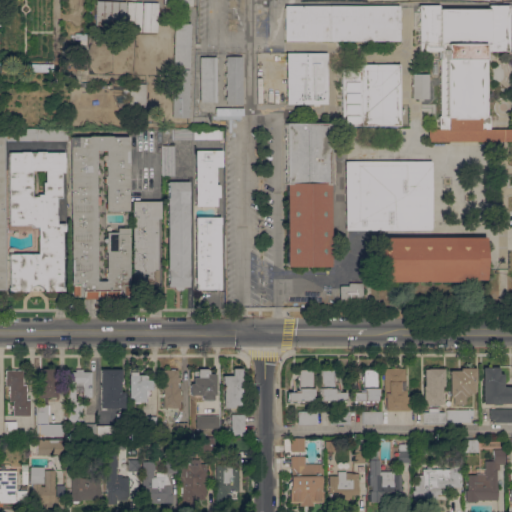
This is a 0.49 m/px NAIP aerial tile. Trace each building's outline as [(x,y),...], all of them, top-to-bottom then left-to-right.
[(126,2),(125,30),(95,29),(96,1),(126,2)] [(142,2),(141,31),(126,31),(127,2),(142,2)] [(156,32),(141,32),(143,2),(158,3),(156,32)] [(399,5),(399,40),(285,41),(284,6),(399,5)] [(511,141),(502,141),(428,141),(428,129),(439,129),(438,116),(441,116),(440,58),(439,58),(439,50),(420,50),(419,5),(438,5),(438,10),(489,9),(489,5),(508,5),(509,50),(487,51),(488,115),(489,115),(489,129),(501,129),(511,129),(511,141)] [(190,23),(188,68),(173,67),(174,23),(190,23)] [(86,46),(85,60),(64,60),(64,45),(86,46)] [(327,53),(327,104),(286,104),(286,53),(327,53)] [(242,56),(242,104),(226,104),(226,100),(225,100),(225,97),(226,97),(226,89),(225,89),(225,85),(226,85),(226,77),(225,77),(225,73),(226,73),(226,65),(225,65),(225,62),(226,62),(226,56),(242,56)] [(215,57),(215,102),(200,102),(200,57),(215,57)] [(53,64),(53,71),(27,71),(28,63),(53,64)] [(399,125),(342,125),(341,69),(360,68),(360,65),(399,64),(399,125)] [(189,69),(189,74),(190,74),(190,78),(189,78),(189,85),(190,85),(189,89),(188,89),(188,97),(189,97),(189,101),(188,101),(188,109),(189,109),(189,112),(188,112),(187,118),(171,117),(173,69),(189,69)] [(428,74),(428,98),(412,98),(412,74),(428,74)] [(146,84),(145,104),(129,104),(129,83),(146,84)] [(271,173),(271,123),(261,123),(262,173),(271,173)] [(284,123),(285,267),(328,266),(328,123),(284,123)] [(68,140),(7,140),(7,129),(68,129),(68,140)] [(193,140),(173,140),(173,129),(193,129),(193,139),(193,140)] [(221,129),(221,139),(193,139),(193,129),(221,129)] [(128,228),(128,297),(95,297),(95,298),(83,299),(83,297),(72,297),(72,285),(71,285),(71,137),(89,137),(89,136),(93,136),(93,135),(99,135),(99,136),(112,136),(112,137),(129,136),(129,210),(106,210),(106,182),(104,182),(104,178),(106,178),(105,165),(104,165),(104,162),(106,162),(106,150),(96,150),(96,162),(98,162),(98,168),(96,168),(96,191),(98,191),(98,195),(96,195),(96,220),(98,220),(98,224),(96,224),(96,249),(98,249),(98,253),(96,253),(96,281),(105,281),(105,276),(104,276),(104,272),(106,272),(106,250),(104,250),(104,246),(105,246),(105,243),(106,243),(106,232),(117,232),(117,228),(128,228)] [(174,146),(174,176),(162,176),(162,146),(174,146)] [(222,150),(222,166),(216,166),(216,185),(219,185),(219,197),(216,197),(216,206),(195,206),(195,150),(222,150)] [(9,291),(9,287),(10,287),(10,258),(9,258),(9,254),(38,254),(38,228),(18,228),(18,230),(10,230),(10,152),(65,152),(65,172),(62,172),(62,198),(57,198),(57,224),(66,224),(66,231),(62,231),(62,287),(64,287),(64,291),(45,291),(45,289),(28,289),(28,291),(9,291)] [(431,161),(431,230),(345,230),(345,161),(431,161)] [(189,182),(189,286),(183,286),(183,288),(181,290),(178,290),(176,289),(174,288),(174,286),(168,286),(168,182),(189,182)] [(160,201),(160,218),(158,218),(157,218),(157,270),(158,270),(158,287),(133,287),(132,201),(158,201),(160,201)] [(220,217),(220,289),(195,289),(195,217),(220,217)] [(506,267),(505,218),(492,218),(492,241),(495,241),(496,267),(506,267)] [(485,237),(485,256),(485,279),(475,279),(475,282),(379,282),(379,237),(485,237)] [(363,283),(362,304),(340,303),(340,285),(349,285),(349,283),(363,283)] [(499,367),(499,374),(503,374),(503,387),(511,387),(511,403),(500,403),(500,404),(494,404),(494,403),(483,403),(482,367),(499,367)] [(241,405),(234,405),(234,407),(223,407),(224,382),(222,382),(222,376),(232,376),(232,368),(241,368),(241,405)] [(405,383),(404,383),(404,387),(406,387),(406,396),(408,396),(408,410),(384,410),(384,369),(393,369),(393,368),(398,368),(405,368),(405,383)] [(444,386),(441,386),(441,405),(423,405),(423,386),(424,386),(424,369),(427,369),(427,368),(444,368),(444,386)] [(476,368),(476,382),(473,382),(473,393),(466,393),(466,396),(464,396),(464,404),(452,404),(452,397),(449,397),(450,370),(460,371),(460,368),(476,368)] [(47,424),(62,424),(62,436),(37,436),(37,424),(36,424),(36,397),(38,397),(37,373),(42,373),(42,369),(57,369),(57,397),(47,397),(47,424)] [(91,397),(83,397),(83,385),(75,385),(75,401),(81,401),(81,405),(83,405),(83,408),(81,407),(81,413),(79,413),(78,422),(68,421),(68,398),(67,398),(67,372),(76,372),(76,369),(83,369),(83,372),(91,372),(91,397)] [(121,369),(121,382),(120,382),(120,392),(124,392),(124,408),(101,408),(101,369),(121,369)] [(180,387),(180,396),(182,396),(182,399),(180,399),(180,407),(163,407),(163,396),(162,396),(162,394),(163,394),(163,389),(161,389),(161,369),(178,369),(178,377),(180,377),(179,381),(177,381),(177,387),(180,387)] [(214,373),(215,395),(212,395),(212,400),(202,400),(202,395),(189,395),(189,383),(192,383),(192,377),(197,377),(197,369),(205,369),(207,370),(208,372),(208,373),(214,373)] [(287,392),(298,392),(298,369),(312,369),(312,388),(313,388),(313,395),(312,395),(312,401),(311,401),(311,402),(309,402),(309,401),(308,401),(308,402),(305,402),(305,401),(303,401),(303,402),(300,402),(300,401),(299,401),(299,402),(296,402),(296,401),(291,401),(291,402),(288,402),(288,401),(287,401),(287,399),(287,392)] [(363,369),(376,369),(377,388),(378,388),(378,395),(376,395),(377,400),(376,400),(376,402),(374,402),(374,401),(372,401),(372,403),(370,403),(370,400),(368,400),(368,402),(365,402),(365,400),(363,400),(363,403),(361,403),(361,401),(355,401),(355,402),(353,402),(353,401),(352,401),(352,392),(363,392),(363,381),(363,369)] [(5,378),(5,375),(6,376),(6,370),(22,370),(22,384),(26,384),(26,399),(30,399),(30,416),(13,416),(13,408),(12,408),(12,405),(13,405),(13,401),(9,401),(9,393),(8,390),(9,390),(9,386),(6,386),(6,378),(5,378)] [(334,392),(335,392),(335,390),(339,390),(339,392),(345,392),(345,401),(343,401),(343,402),(335,402),(335,401),(333,401),(333,402),(330,402),(330,401),(328,401),(328,402),(325,402),(325,401),(323,401),(324,402),(321,402),(321,401),(321,395),(320,395),(319,388),(321,388),(321,370),(334,370),(334,392)] [(147,390),(147,396),(145,396),(145,401),(139,402),(139,403),(133,403),(133,401),(131,401),(131,398),(128,398),(128,371),(137,371),(137,375),(152,375),(152,390),(147,390)] [(428,412),(428,408),(438,408),(438,412),(444,412),(444,423),(422,423),(422,412),(428,412)] [(511,408),(511,421),(494,422),(494,419),(489,419),(489,409),(511,408)] [(473,409),(473,415),(470,415),(470,422),(446,422),(446,409),(473,409)] [(316,412),(316,424),(298,424),(298,411),(316,412)] [(348,411),(348,424),(331,424),(330,412),(348,411)] [(381,411),(381,423),(363,423),(363,411),(381,411)] [(219,415),(219,428),(196,428),(196,415),(219,415)] [(244,415),(244,436),(231,436),(231,415),(244,415)] [(156,428),(146,428),(146,416),(156,416),(156,428)] [(16,421),(16,437),(4,436),(5,421),(16,421)] [(187,423),(187,435),(175,435),(175,422),(187,423)] [(95,423),(95,436),(79,436),(79,426),(84,426),(84,423),(95,423)] [(117,425),(117,437),(97,437),(97,425),(117,425)] [(212,452),(201,452),(201,438),(212,438),(212,452)] [(290,451),(290,438),(304,438),(304,451),(290,451)] [(477,438),(477,452),(464,452),(464,439),(477,438)] [(63,455),(37,454),(38,439),(63,440),(63,455)] [(364,463),(353,462),(353,451),(355,451),(355,448),(356,439),(364,439),(364,463)] [(378,439),(378,450),(369,450),(369,439),(378,439)] [(335,441),(335,451),(325,451),(325,441),(335,441)] [(462,458),(453,458),(453,443),(462,443),(462,458)] [(409,444),(410,462),(399,462),(399,444),(409,444)] [(485,475),(485,461),(494,461),(494,449),(504,449),(504,464),(499,464),(499,470),(497,470),(497,500),(477,500),(477,501),(466,501),(466,490),(468,490),(468,475),(485,475)] [(128,496),(126,496),(126,499),(116,499),(116,503),(107,503),(107,488),(106,488),(105,452),(115,452),(115,460),(117,460),(117,467),(116,467),(116,477),(128,477),(128,481),(128,496)] [(226,464),(226,454),(240,454),(241,465),(238,465),(238,491),(233,491),(233,492),(226,492),(226,503),(215,503),(215,464),(226,464)] [(304,464),(322,464),(322,475),(320,475),(320,478),(322,478),(322,482),(321,482),(321,491),(323,491),(323,502),(313,502),(313,506),(300,505),(300,502),(289,502),(289,486),(290,486),(290,456),(304,456),(304,464)] [(139,459),(139,471),(128,471),(128,459),(139,459)] [(186,465),(186,459),(199,459),(199,464),(205,464),(205,496),(196,496),(196,505),(182,506),(181,487),(180,487),(179,465),(186,465)] [(443,494),(437,494),(437,499),(412,499),(413,490),(414,490),(415,475),(422,475),(422,468),(449,469),(450,459),(461,459),(460,493),(443,493),(443,494)] [(176,460),(176,472),(164,473),(164,472),(164,460),(176,460)] [(379,460),(379,471),(393,471),(393,474),(401,474),(401,488),(402,488),(402,495),(396,495),(396,490),(381,490),(381,501),(370,501),(370,490),(372,490),(372,485),(369,485),(369,460),(379,460)] [(153,461),(153,464),(154,464),(154,470),(153,470),(153,476),(155,476),(155,473),(164,472),(164,473),(169,484),(170,495),(171,495),(171,502),(142,502),(141,461),(153,461)] [(44,467),(44,483),(30,483),(30,467),(44,467)] [(0,470),(17,470),(17,491),(27,491),(27,503),(1,502),(1,506),(0,506),(0,470)] [(55,470),(54,496),(57,496),(57,485),(64,485),(64,506),(33,506),(33,483),(40,483),(40,486),(45,486),(45,470),(55,470)] [(358,494),(351,494),(351,499),(338,500),(334,500),(334,502),(330,502),(330,500),(327,501),(327,491),(329,491),(329,475),(338,475),(337,471),(345,471),(345,472),(351,472),(351,473),(358,473),(358,494)] [(70,500),(70,493),(71,493),(71,473),(80,473),(80,478),(91,478),(91,476),(99,476),(99,487),(101,487),(101,499),(80,500),(80,502),(79,502),(78,503),(73,503),(72,502),(71,502),(71,500),(70,500)]
